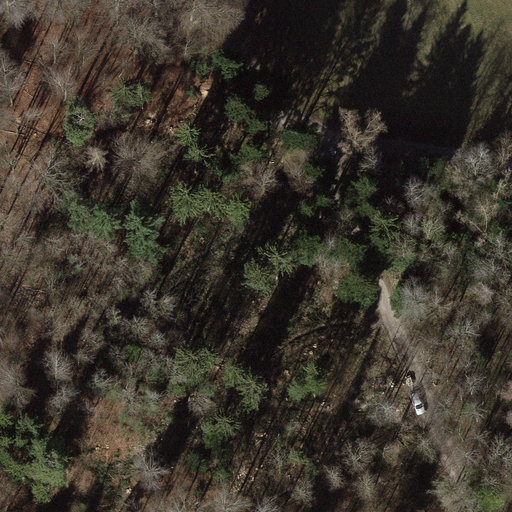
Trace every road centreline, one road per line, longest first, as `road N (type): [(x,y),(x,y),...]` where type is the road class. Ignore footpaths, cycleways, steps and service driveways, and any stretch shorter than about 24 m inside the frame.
road 1 (track): [(477,511),(451,482),(392,304),(206,0)]
road 2 (track): [(511,164),(285,129)]
